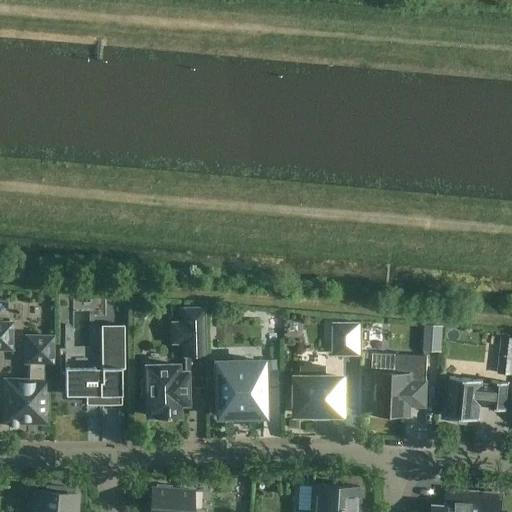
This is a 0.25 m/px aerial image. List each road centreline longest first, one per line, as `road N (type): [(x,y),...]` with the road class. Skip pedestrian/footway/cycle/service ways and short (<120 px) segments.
road 1 (residential): [(110,458),(390,454)]
road 2 (residential): [(390,454),(511,464)]
